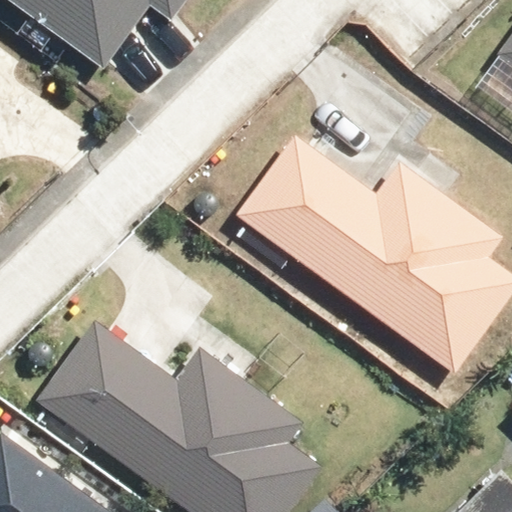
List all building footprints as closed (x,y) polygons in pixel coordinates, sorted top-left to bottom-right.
[(26,0),(115,62),(158,0),(161,0),(178,11),(186,0),(26,0)] [(511,21),(497,45),(511,55),(511,21)] [(312,129),(249,217),(458,365),(511,289),(511,230),(408,157),(389,183),(312,129)] [(104,316),(41,404),(194,511),(278,511),(332,437),(200,344),(181,370),(104,316)] [(0,511),(129,511),(5,422),(0,429),(0,511)] [(511,511),(511,488),(488,466),(442,511),(511,511)]
